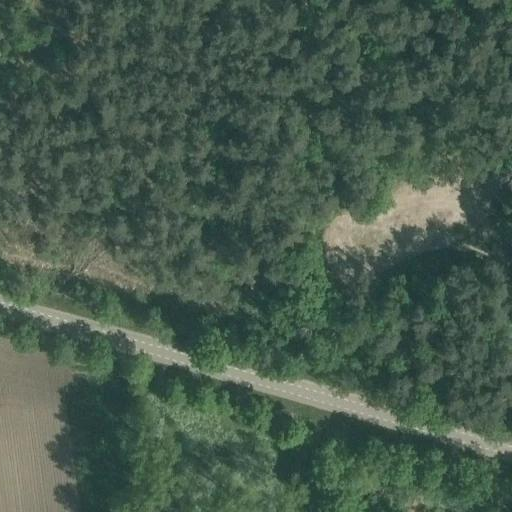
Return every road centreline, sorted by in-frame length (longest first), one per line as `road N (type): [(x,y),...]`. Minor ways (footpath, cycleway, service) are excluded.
road 1 (tertiary): [(0,307),(511,452)]
road 2 (track): [(511,250),(432,155)]
